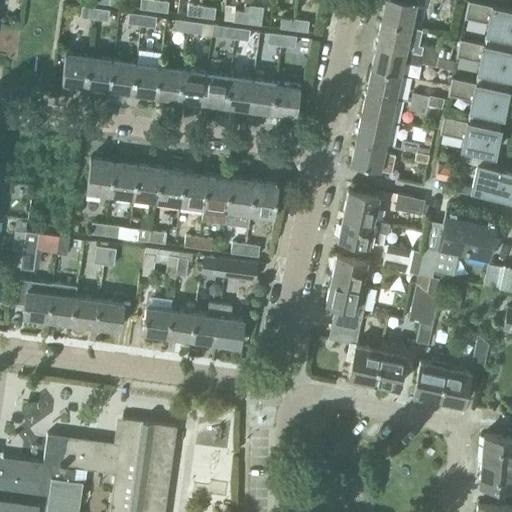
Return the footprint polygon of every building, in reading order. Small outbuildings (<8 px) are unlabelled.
[(154,9),(155,0),(140,0),(140,7),(154,9)] [(167,11),(168,0),(155,0),(154,9),(167,11)] [(384,0),(380,17),(411,24),(416,1),(415,1),(414,0),(384,0)] [(511,35),(511,8),(471,0),(467,0),(464,16),(488,21),(486,30),(511,35)] [(201,16),(202,5),(188,3),(186,14),(201,16)] [(260,24),(263,6),(249,4),(249,11),(247,22),(260,24)] [(214,17),(215,7),(202,5),(201,16),(214,17)] [(80,16),(94,18),(96,8),(82,6),(80,16)] [(94,18),(108,20),(109,10),(96,8),(94,18)] [(247,22),(249,11),(234,10),(233,20),(247,22)] [(129,22),(143,24),(144,13),(130,12),(129,22)] [(143,24),(156,26),(158,15),(144,13),(143,24)] [(294,29),(296,18),(281,17),(280,27),(294,29)] [(422,27),(411,24),(380,17),(375,42),(437,55),(439,45),(419,41),(422,27)] [(175,29),(190,31),(191,20),(177,18),(175,29)] [(307,31),(309,20),(296,18),(294,29),(307,31)] [(190,31),(203,32),(204,22),(191,20),(190,31)] [(222,35),(236,37),(237,26),(223,25),(222,35)] [(236,37),(249,39),(251,28),(237,26),(236,37)] [(268,42),(282,44),(283,34),(269,32),(268,42)] [(282,44),(295,46),(297,35),(283,34),(282,44)] [(485,34),(483,43),(493,45),(495,36),(485,34)] [(511,66),(511,48),(493,45),(483,43),(460,38),(456,55),(480,60),(478,68),(510,75),(511,66)] [(455,59),(437,55),(375,42),(370,65),(401,72),(404,58),(418,62),(419,59),(453,67),(455,59)] [(62,81),(85,84),(90,55),(66,52),(62,81)] [(85,84),(108,88),(113,58),(90,55),(85,84)] [(108,88),(132,91),(136,62),(113,58),(108,88)] [(132,91),(155,94),(160,65),(136,62),(132,91)] [(155,94),(179,97),(184,68),(160,65),(155,94)] [(401,72),(370,65),(365,88),(396,95),(401,72)] [(179,97),(202,101),(206,71),(184,68),(179,97)] [(202,101),(226,104),(230,75),(206,71),(202,101)] [(477,73),(475,81),(485,83),(486,75),(477,73)] [(226,104),(249,107),(254,78),(230,75),(226,104)] [(507,88),(485,83),(475,81),(452,76),(448,93),(471,98),(470,106),(502,113),(507,88)] [(249,107),(273,111),(277,81),(254,78),(249,107)] [(273,111),(296,114),(301,85),(277,81),(273,111)] [(396,95),(365,88),(360,112),(391,118),(396,95)] [(412,89),(410,98),(440,104),(442,95),(412,89)] [(440,104),(410,98),(409,107),(438,113),(440,104)] [(469,111),(467,120),(476,122),(478,113),(469,111)] [(391,118),(360,112),(355,136),(386,143),(391,118)] [(499,127),(476,122),(443,115),(440,132),(463,137),(461,145),(494,152),(499,127)] [(386,143),(355,136),(350,161),(390,169),(394,153),(384,151),(386,143)] [(402,138),(400,146),(417,150),(419,141),(402,138)] [(417,150),(400,146),(398,155),(427,161),(429,153),(417,150)] [(470,151),(460,149),(459,158),(468,160),(470,151)] [(110,192),(115,160),(90,156),(85,189),(110,192)] [(110,192),(133,195),(138,163),(115,160),(110,192)] [(453,164),(438,161),(435,175),(449,178),(453,164)] [(511,185),(511,169),(477,162),(472,187),(510,195),(511,185)] [(133,195),(157,199),(161,166),(138,163),(133,195)] [(157,199),(180,202),(185,169),(161,166),(157,199)] [(180,202),(203,205),(207,172),(185,169),(180,202)] [(231,175),(207,172),(201,218),(225,222),(226,208),(231,175)] [(226,208),(250,211),(254,179),(231,175),(226,208)] [(273,215),(278,182),(254,179),(250,211),(273,215)] [(470,187),(453,183),(451,189),(468,193),(470,187)] [(343,211),(373,217),(378,194),(348,188),(343,211)] [(424,198),(397,192),(394,207),(421,213),(424,198)] [(496,219),(444,208),(436,247),(437,247),(488,258),(496,219)] [(387,220),(373,217),(343,211),(337,236),(368,242),(368,240),(380,243),(383,230),(385,230),(387,220)] [(91,231),(105,233),(107,222),(93,220),(91,231)] [(105,233),(119,235),(120,224),(107,222),(105,233)] [(138,237),(152,239),(154,229),(140,227),(138,237)] [(35,267),(39,230),(25,228),(20,265),(35,267)] [(152,239),(166,241),(167,230),(154,229),(152,239)] [(58,251),(68,252),(71,235),(61,233),(58,251)] [(185,243),(199,245),(201,235),(187,233),(185,243)] [(199,245),(212,247),(214,237),(201,235),(199,245)] [(231,251),(244,253),(246,243),(232,241),(231,251)] [(93,259),(103,261),(105,244),(96,242),(93,259)] [(244,253),(258,255),(260,245),(246,243),(244,253)] [(421,250),(387,243),(384,253),(418,261),(421,250)] [(105,244),(103,261),(113,262),(115,245),(105,244)] [(436,247),(422,244),(421,250),(418,261),(416,271),(431,275),(437,247),(436,247)] [(140,270),(152,272),(155,251),(144,249),(140,270)] [(165,270),(175,271),(177,254),(168,252),(165,270)] [(370,260),(336,252),(331,276),(361,282),(364,271),(368,272),(370,260)] [(418,261),(384,253),(381,266),(408,272),(408,270),(416,271),(418,261)] [(187,255),(177,254),(175,271),(185,273),(187,255)] [(214,273),(224,274),(226,257),(216,256),(214,273)] [(256,262),(226,257),(224,274),(254,278),(256,262)] [(511,267),(488,262),(484,284),(509,289),(511,270),(511,267)] [(47,317),(50,291),(52,280),(19,275),(15,301),(24,302),(22,314),(47,317)] [(361,282),(331,276),(326,300),(339,303),(337,310),(334,313),(333,312),(330,324),(358,330),(363,308),(365,301),(368,284),(361,282)] [(69,320),(73,294),(75,283),(52,280),(50,291),(47,317),(69,320)] [(418,320),(425,288),(415,280),(407,317),(418,320)] [(425,288),(418,320),(431,323),(437,298),(425,288)] [(94,324),(97,297),(73,294),(69,320),(94,324)] [(94,324),(118,327),(122,301),(97,297),(94,324)] [(214,340),(220,302),(208,300),(207,312),(194,311),(190,337),(214,340)] [(231,303),(220,302),(214,340),(239,344),(242,317),(229,315),(231,303)] [(166,334),(170,307),(146,304),(142,330),(166,334)] [(190,337),(194,311),(170,307),(166,334),(190,337)] [(358,330),(330,324),(328,337),(349,341),(347,351),(353,353),(348,375),(373,381),(380,347),(355,342),(358,330)] [(488,341),(477,332),(470,363),(483,366),(488,341)] [(406,344),(382,340),(373,381),(397,386),(406,344)] [(438,397),(445,364),(419,359),(412,392),(438,397)] [(469,369),(445,364),(438,397),(462,402),(469,369)] [(0,511),(163,511),(176,423),(122,416),(119,441),(47,431),(42,461),(0,454),(0,511)] [(481,457),(511,459),(511,434),(483,432),(481,457)] [(511,459),(481,457),(479,482),(511,484),(511,459)] [(511,511),(511,505),(477,501),(476,511),(511,511)]
